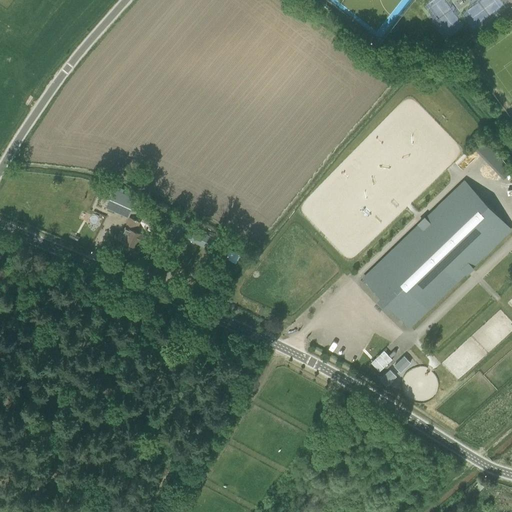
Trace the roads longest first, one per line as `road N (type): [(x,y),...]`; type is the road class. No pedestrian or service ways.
road 1 (unclassified): [(511,474),(210,310),(0,222)]
road 2 (residential): [(0,172),(65,72),(126,0)]
